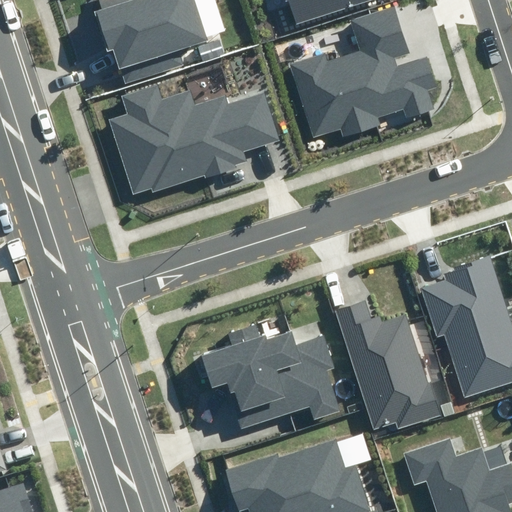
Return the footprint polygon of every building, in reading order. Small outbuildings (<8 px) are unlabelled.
[(226,32),(215,0),(96,0),(90,2),(106,51),(115,49),(126,83),(185,65),(179,47),(226,32)] [(286,0),(295,26),(373,0),(286,0)] [(324,55),(290,65),(314,140),(341,132),(343,137),(381,126),(378,116),(403,109),(406,119),(436,110),(429,89),(439,87),(429,58),(396,68),(393,58),(408,53),(394,9),(351,22),(361,51),(326,62),(324,55)] [(157,86),(120,97),(124,112),(108,117),(133,196),(150,191),(152,195),(250,164),(246,152),(278,142),(264,95),(227,106),(224,97),(195,106),(191,93),(162,102),(157,86)] [(511,378),(511,323),(489,255),(438,272),(440,278),(419,285),(436,336),(443,333),(464,394),(511,378)] [(366,300),(336,310),(374,428),(396,421),(399,430),(444,416),(409,311),(373,322),(366,300)] [(270,355),(296,346),(291,330),(260,341),(255,326),(230,334),(233,343),(200,355),(212,393),(225,388),(240,432),(291,414),(270,355)] [(270,355),(291,414),(309,408),(313,420),(340,411),(326,370),(334,367),(324,336),(296,346),(270,355)] [(432,511),(462,511),(500,500),(511,495),(511,472),(509,464),(491,470),(482,443),(458,451),(452,434),(400,451),(413,488),(424,485),(432,511)] [(274,454),(224,469),(238,511),(247,509),(248,511),(373,511),(357,462),(345,465),(337,441),(276,460),(274,454)] [(0,511),(32,511),(24,485),(0,491),(0,511)] [(504,511),(500,500),(462,511),(504,511)]
